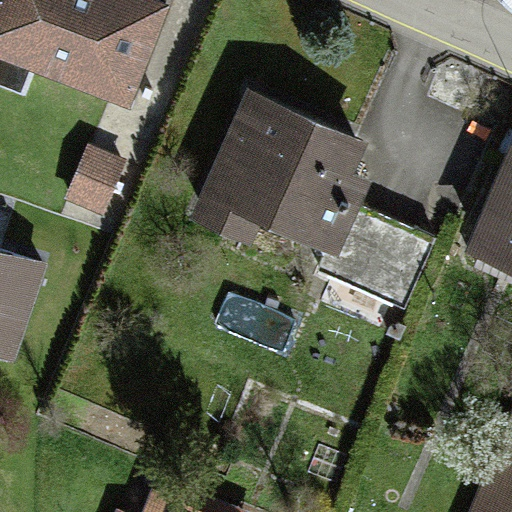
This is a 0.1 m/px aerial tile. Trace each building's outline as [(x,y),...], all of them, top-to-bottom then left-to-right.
[(173,0),(0,0),(0,46),(139,96),(173,0)] [(358,129),(249,85),(202,203),(250,222),(260,198),(343,231),(364,177),(342,168),(358,129)] [(511,153),(472,250),(511,266),(511,153)] [(36,262),(0,247),(0,345),(3,346),(36,262)] [(511,511),(511,416),(470,511),(511,511)] [(147,511),(196,511),(154,495),(147,511)]
